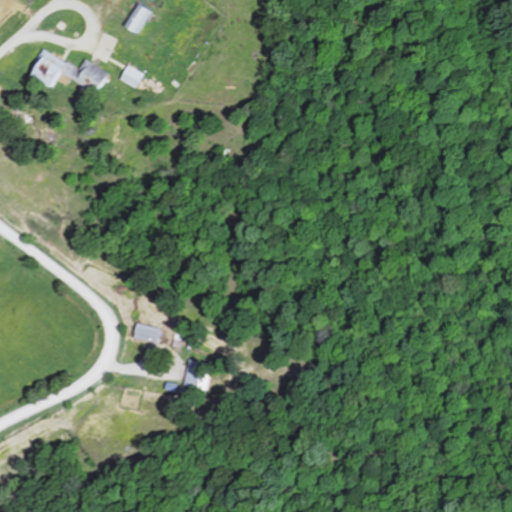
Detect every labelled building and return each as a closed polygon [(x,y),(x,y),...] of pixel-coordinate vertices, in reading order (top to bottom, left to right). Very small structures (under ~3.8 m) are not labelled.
[(144,33),(158,10),(143,2),(130,25),(144,33)] [(62,87),(69,74),(104,93),(115,72),(91,60),(86,70),(54,53),(41,76),(62,87)] [(126,79),(142,88),(150,74),(134,65),(126,79)] [(142,339),(165,342),(167,327),(144,324),(142,339)] [(214,390),(218,363),(196,359),(191,386),(214,390)]
